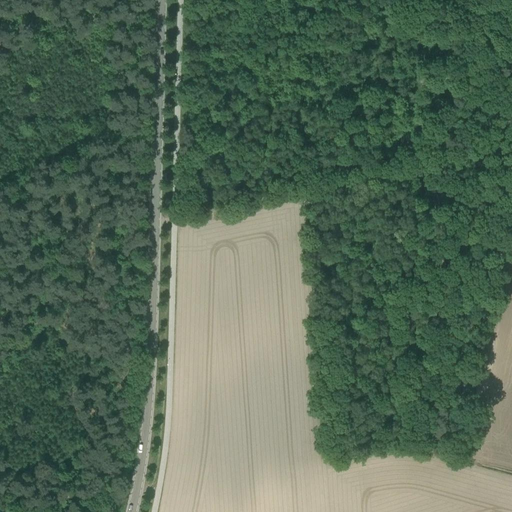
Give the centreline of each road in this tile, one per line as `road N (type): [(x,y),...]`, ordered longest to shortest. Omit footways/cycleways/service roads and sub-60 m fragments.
road 1 (tertiary): [(133,511),(144,436),(163,0)]
road 2 (track): [(409,0),(427,178),(477,472)]
road 3 (track): [(511,190),(426,168),(382,173),(340,195)]
